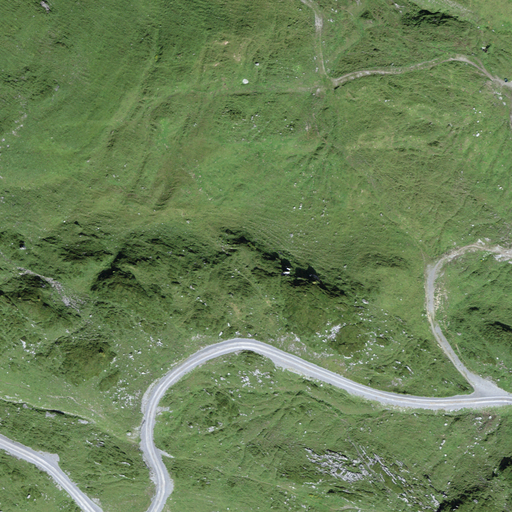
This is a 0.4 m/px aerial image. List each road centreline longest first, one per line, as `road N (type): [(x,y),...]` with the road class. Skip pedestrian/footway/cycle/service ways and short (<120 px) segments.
road 1 (track): [(500,397),(396,398),(259,346),(228,345),(200,355),(158,389),(149,448)]
road 2 (track): [(500,397),(444,345),(425,264)]
